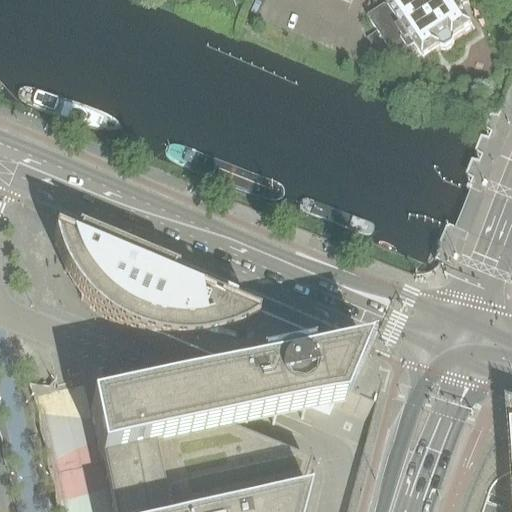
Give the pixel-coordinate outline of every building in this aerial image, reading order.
[(384,10),(369,20),(369,22),(377,33),(367,40),(378,56),(459,0),(409,0),(406,2),(405,0),(389,11),(384,10)] [(459,0),(378,56),(380,59),(389,54),(398,67),(413,57),(410,52),(414,49),(423,63),(439,52),(444,53),(452,48),(453,43),(472,30),(459,11),(463,6),(463,5),(465,4),(467,3),(469,2),(471,2),(469,0),(459,0)] [(45,91),(38,111),(142,152),(150,132),(45,91)] [(167,142),(161,159),(280,205),(287,188),(167,142)] [(308,200),(305,214),(314,218),(383,234),(386,218),(308,200)] [(332,354),(218,307),(54,239),(53,241),(53,240),(53,244),(55,251),(57,259),(60,266),(63,274),(67,281),(71,287),(76,294),(80,299),(80,302),(82,302),(89,309),(95,315),(101,320),(107,324),(114,329),(121,333),(128,336),(226,377),(259,370),(309,359),(332,354)] [(296,509),(302,488),(308,470),(230,438),(273,429),(324,418),(328,419),(329,417),(342,414),(367,354),(310,366),(309,359),(259,370),(261,376),(188,392),(142,402),(141,401),(146,390),(132,384),(127,395),(98,383),(104,410),(89,413),(110,511),(304,511),(306,507),(296,509)]
